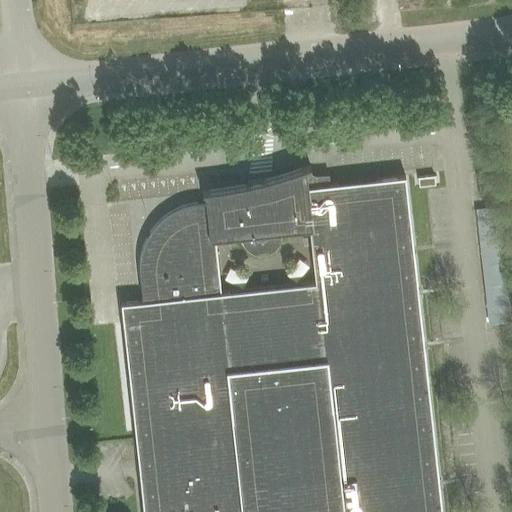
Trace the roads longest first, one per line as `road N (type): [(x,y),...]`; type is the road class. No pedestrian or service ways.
road 1 (unclassified): [(511,35),(18,87)]
road 2 (unclassified): [(44,428),(18,87)]
